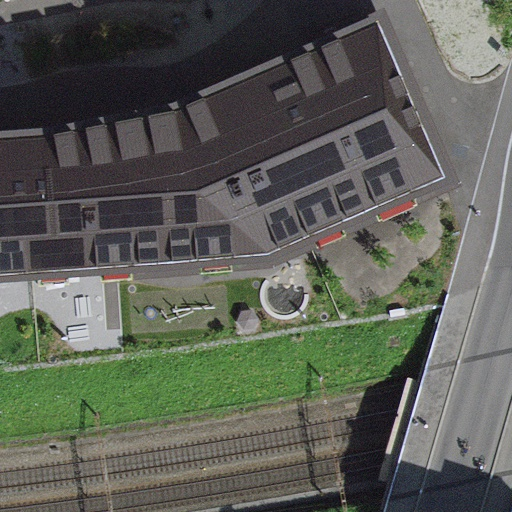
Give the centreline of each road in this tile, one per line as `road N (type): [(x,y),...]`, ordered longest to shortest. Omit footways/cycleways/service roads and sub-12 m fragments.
road 1 (unknown): [(0,320),(511,277)]
road 2 (residential): [(0,114),(162,83),(369,0)]
road 3 (residential): [(383,0),(465,189),(511,205)]
road 4 (residential): [(511,288),(448,511)]
